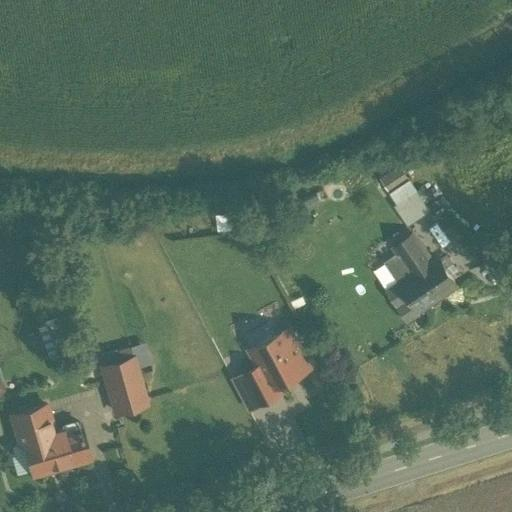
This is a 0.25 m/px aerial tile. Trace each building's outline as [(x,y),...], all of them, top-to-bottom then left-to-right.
[(400,282),(388,290),(408,317),(457,286),(438,257),(432,260),(414,233),(394,247),(398,254),(387,262),(400,282)] [(289,327),(250,348),(259,365),(264,362),(275,384),(285,379),(309,366),(289,327)] [(133,356),(103,365),(116,411),(146,402),(133,356)] [(275,384),(264,362),(259,365),(233,379),(249,409),(279,392),(275,384)] [(45,403),(12,412),(21,442),(25,441),(34,474),(88,458),(90,458),(80,421),(53,429),(45,403)]
